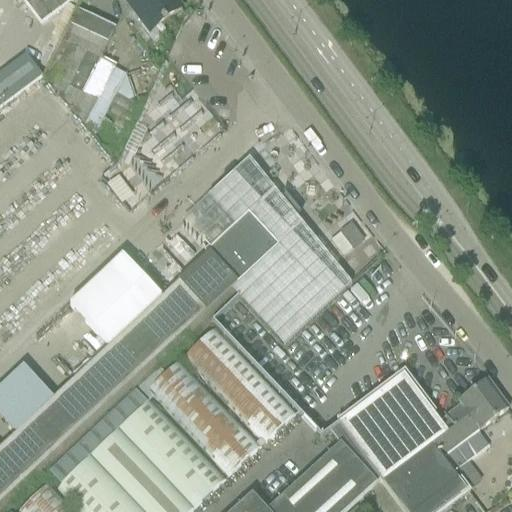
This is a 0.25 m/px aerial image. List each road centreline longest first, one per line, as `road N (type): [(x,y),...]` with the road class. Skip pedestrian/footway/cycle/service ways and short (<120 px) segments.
road 1 (unclassified): [(511,393),(212,0)]
road 2 (secondary): [(246,0),(406,212),(487,282)]
road 3 (secondary): [(487,282),(275,0)]
